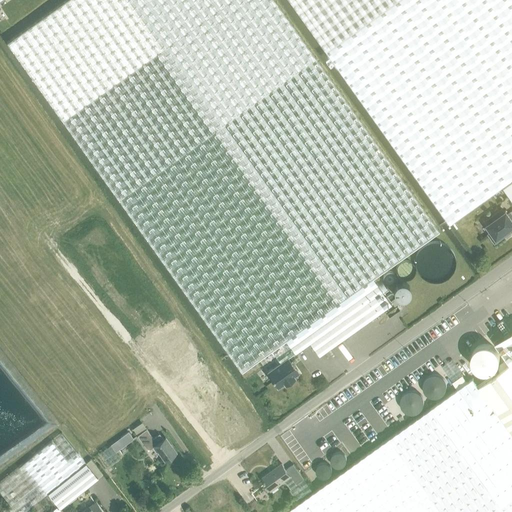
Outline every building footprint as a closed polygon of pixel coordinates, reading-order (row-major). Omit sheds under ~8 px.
[(274,0),(65,0),(7,42),(242,371),(271,350),(270,349),(285,339),(372,276),(373,277),(439,230),(274,0)] [(511,0),(293,0),(391,136),(452,222),(501,187),(502,187),(511,179),(511,0)] [(511,179),(502,187),(501,187),(511,201),(511,179)] [(503,207),(484,220),(487,224),(485,225),(490,232),(488,233),(495,243),(511,232),(509,229),(511,226),(511,218),(506,209),(504,210),(503,207)] [(36,219),(32,213),(15,224),(43,269),(63,257),(49,235),(63,226),(52,209),(36,219)] [(85,245),(66,256),(76,273),(95,262),(85,245)] [(372,276),(285,339),(295,352),(310,342),(319,355),(391,303),(373,277),(372,276)] [(399,297),(411,295),(409,280),(396,283),(399,297)] [(503,320),(498,324),(505,334),(510,330),(503,320)] [(511,511),(511,329),(494,343),(509,363),(483,383),(479,386),(472,378),(401,429),(284,511),(511,511)] [(285,339),(270,349),(271,350),(280,363),(288,358),(295,352),(285,339)] [(280,363),(267,372),(278,388),(284,383),(285,385),(295,378),(294,376),(298,373),(288,358),(280,363)] [(378,409),(385,420),(392,415),(385,404),(378,409)] [(141,421),(132,428),(137,435),(148,450),(153,447),(156,452),(158,450),(165,460),(170,457),(172,457),(175,455),(175,453),(177,452),(165,437),(163,438),(160,433),(153,438),(147,429),(141,421)] [(0,491),(11,505),(1,511),(24,511),(48,494),(86,463),(77,452),(62,432),(0,480),(0,491)] [(128,432),(110,445),(116,452),(133,439),(128,432)] [(110,445),(100,452),(109,466),(120,458),(116,452),(110,445)] [(86,463),(48,494),(60,509),(98,478),(103,474),(91,459),(86,463)] [(282,464),(262,478),(271,491),(291,476),(296,483),(303,478),(293,464),(286,469),(282,464)] [(305,479),(290,490),(298,500),(312,490),(305,479)] [(103,511),(96,502),(82,511),(103,511)] [(235,511),(228,503),(217,511),(235,511)]
